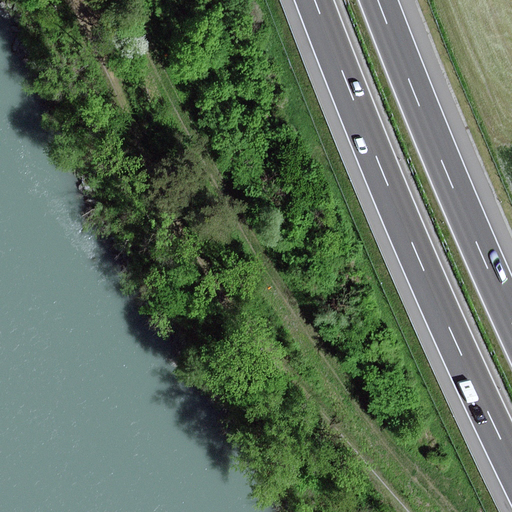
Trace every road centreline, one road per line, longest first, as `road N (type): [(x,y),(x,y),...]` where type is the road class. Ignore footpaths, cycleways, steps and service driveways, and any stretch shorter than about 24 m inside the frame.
road 1 (motorway): [(312,0),(452,337),(511,458)]
road 2 (motorway): [(511,317),(381,0)]
